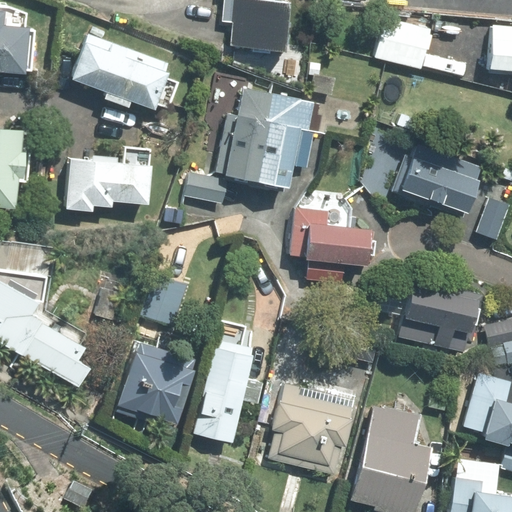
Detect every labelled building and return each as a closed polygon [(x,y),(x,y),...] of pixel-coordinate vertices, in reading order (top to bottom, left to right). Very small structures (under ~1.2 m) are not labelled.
[(228,0),(227,44),(276,46),(277,0),(228,0)] [(0,69),(13,71),(19,14),(0,12),(0,69)] [(70,53),(80,22),(61,16),(51,47),(70,53)] [(417,64),(425,31),(380,20),(372,53),(417,64)] [(511,72),(511,31),(485,32),(486,73),(511,72)] [(161,64),(88,36),(72,77),(144,106),(161,64)] [(328,94),(331,74),(309,71),(306,91),(328,94)] [(282,181),(300,101),(234,86),(216,166),(282,181)] [(454,207),(469,167),(398,140),(383,180),(454,207)] [(143,207),(142,160),(57,161),(58,209),(143,207)] [(218,198),(222,179),(185,171),(181,190),(218,198)] [(505,199),(490,193),(475,230),(490,236),(505,199)] [(284,252),(286,252),(286,253),(305,255),(302,278),(337,281),(339,259),(359,261),(362,226),(321,222),(323,206),(289,203),(284,252)] [(181,211),(159,210),(158,232),(180,233),(181,211)] [(22,311),(29,296),(34,296),(34,271),(0,270),(0,341),(68,381),(87,349),(22,311)] [(141,314),(172,321),(181,282),(151,274),(141,314)] [(396,336),(457,349),(469,294),(407,282),(396,336)] [(110,310),(116,290),(100,286),(95,306),(110,310)] [(511,316),(481,325),(488,350),(489,350),(492,363),(511,358),(511,316)] [(188,431),(228,438),(247,343),(208,335),(188,431)] [(375,341),(341,338),(339,360),(373,363),(375,341)] [(167,423),(186,359),(127,343),(109,407),(167,423)] [(466,391),(461,412),(458,422),(459,423),(458,425),(511,438),(511,402),(499,399),(505,378),(475,369),(467,392),(466,391)] [(444,384),(426,382),(423,412),(441,413),(444,384)] [(329,472),(344,406),(278,391),(264,458),(329,472)] [(348,498),(398,511),(406,511),(433,417),(375,401),(348,498)] [(511,471),(511,451),(502,449),(498,468),(511,471)] [(78,511),(90,498),(48,465),(35,482),(73,511),(78,511)] [(511,511),(511,492),(443,489),(441,511),(511,511)]
